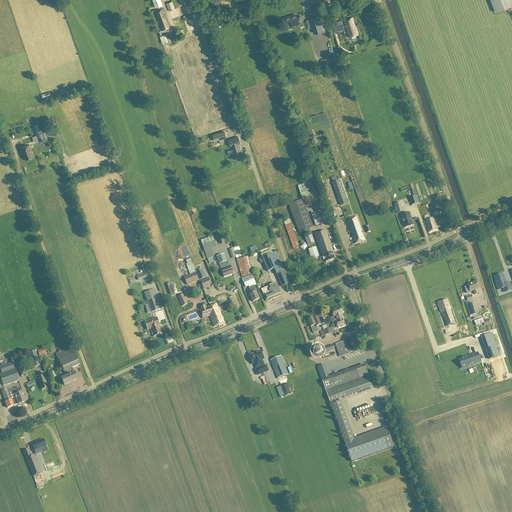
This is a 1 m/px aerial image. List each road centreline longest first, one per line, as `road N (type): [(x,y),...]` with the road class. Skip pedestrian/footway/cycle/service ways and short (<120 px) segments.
road 1 (secondary): [(0,435),(348,283)]
road 2 (unclassified): [(463,239),(378,0)]
road 3 (unclassified): [(432,511),(348,283)]
road 4 (unknown): [(406,262),(435,345),(471,336)]
road 5 (secondary): [(348,283),(463,239)]
